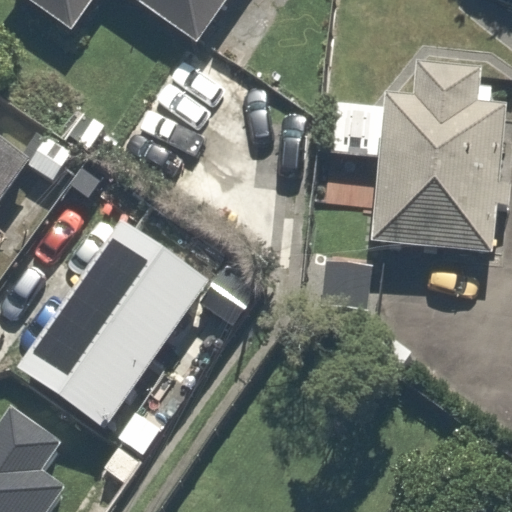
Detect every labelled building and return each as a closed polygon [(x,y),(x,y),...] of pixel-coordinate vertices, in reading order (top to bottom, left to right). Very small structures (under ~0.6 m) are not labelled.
[(225,0),(26,0),(73,34),(98,0),(130,0),(193,45),(225,0)] [(420,69),(418,93),(387,91),(377,243),(495,250),(505,99),(482,97),(484,73),(420,69)] [(0,196),(32,150),(0,127),(0,196)] [(125,224),(21,371),(109,434),(214,287),(125,224)] [(21,402),(0,434),(0,511),(55,511),(68,493),(45,478),(72,436),(21,402)]
